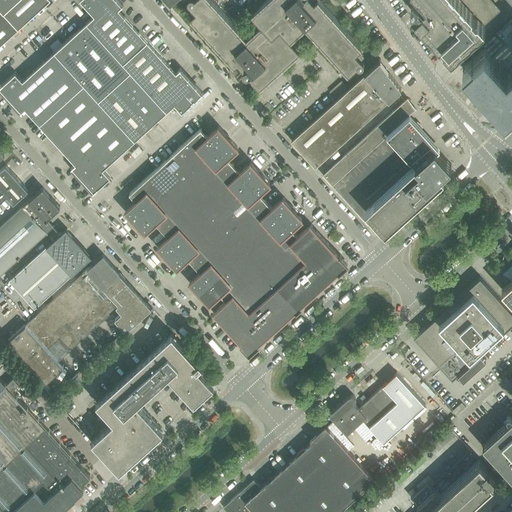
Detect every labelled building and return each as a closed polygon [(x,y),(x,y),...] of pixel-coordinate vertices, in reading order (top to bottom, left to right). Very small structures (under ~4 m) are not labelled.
[(0,0),(0,5),(19,27),(48,0),(0,0)] [(147,40),(125,15),(119,8),(123,4),(119,0),(81,0),(94,14),(87,21),(123,62),(147,40)] [(266,0),(252,14),(261,25),(246,38),(211,0),(187,0),(187,1),(188,1),(188,2),(188,3),(196,11),(190,16),(235,65),(237,62),(244,69),(243,70),(243,71),(243,72),(242,72),(242,73),(243,73),(243,74),(243,75),(244,75),(244,76),(245,76),(246,77),(247,77),(248,76),(249,76),(259,86),(300,49),(290,39),(305,25),(349,73),(357,66),(358,67),(359,67),(360,67),(361,67),(362,67),(363,66),(364,65),(364,64),(364,63),(364,62),(364,61),(363,60),(356,52),(361,47),(318,0),(315,0),(314,1),(313,0),(266,0)] [(447,43),(452,48),(480,23),(480,22),(475,17),(479,14),(481,16),(491,8),(483,0),(409,0),(413,3),(411,5),(411,6),(422,17),(424,15),(427,18),(426,19),(442,37),(441,38),(446,44),(447,43)] [(0,43),(3,41),(19,27),(0,5),(0,43)] [(511,17),(495,33),(504,43),(492,54),(485,47),(463,67),(505,113),(511,106),(511,17)] [(87,21),(80,28),(55,50),(84,83),(98,99),(114,84),(130,70),(123,62),(87,21)] [(504,43),(495,33),(483,45),(485,47),(492,54),(504,43)] [(203,92),(194,83),(181,67),(176,71),(147,40),(123,62),(130,70),(167,110),(175,103),(182,111),(203,92)] [(0,85),(0,88),(20,110),(21,111),(25,107),(40,123),(84,83),(55,50),(23,79),(16,71),(0,85)] [(401,88),(381,61),(380,59),(349,87),(336,99),(292,139),(315,165),(388,99),(389,100),(401,88)] [(151,125),(167,110),(130,70),(114,84),(151,125)] [(336,99),(349,87),(342,80),(329,91),(336,99)] [(71,167),(93,191),(110,176),(103,168),(135,139),(98,99),(84,83),(40,123),(76,163),(71,167)] [(135,139),(151,125),(114,84),(98,99),(135,139)] [(408,97),(326,172),(323,174),(332,184),(408,115),(416,108),(408,97)] [(383,227),(386,225),(429,186),(425,182),(428,180),(429,181),(432,178),(431,177),(437,172),(439,174),(451,163),(408,115),(332,184),(368,223),(374,217),(383,227)] [(227,137),(228,136),(218,125),(207,135),(201,127),(172,154),(188,172),(227,137)] [(228,136),(227,137),(188,172),(182,178),(198,196),(233,163),(227,157),(238,147),(228,136)] [(139,146),(131,153),(135,157),(143,150),(139,146)] [(167,158),(165,160),(182,178),(188,172),(172,154),(170,155),(167,158)] [(125,209),(135,220),(182,178),(165,160),(129,192),(136,199),(125,209)] [(259,172),(260,171),(250,160),(239,170),(233,163),(198,196),(214,214),(259,172)] [(0,186),(2,189),(17,176),(6,163),(0,168),(0,186)] [(260,171),(259,172),(214,214),(230,231),(265,199),(259,192),(270,183),(260,171)] [(17,176),(2,189),(7,194),(14,202),(28,188),(17,176)] [(182,178),(135,220),(145,231),(156,222),(162,228),(198,196),(182,178)] [(43,186),(0,225),(0,284),(4,281),(0,277),(0,273),(54,225),(48,219),(49,218),(48,217),(60,206),(43,186)] [(167,256),(168,255),(214,214),(198,196),(162,228),(168,235),(157,245),(167,256)] [(292,208),(293,207),(282,196),(272,206),(265,199),(230,231),(246,249),(292,208)] [(293,207),(292,208),(246,249),(278,285),(307,258),(291,241),(298,234),(297,234),(292,228),(303,218),(293,207)] [(214,214),(168,255),(167,256),(177,267),(188,257),(194,264),(230,231),(214,214)] [(310,223),(297,234),(298,234),(291,241),(307,258),(278,285),(299,308),(302,305),(300,304),(338,270),(339,272),(349,263),(340,253),(339,254),(310,223)] [(73,236),(72,235),(67,229),(68,229),(67,227),(10,279),(35,307),(92,255),(91,254),(90,255),(84,248),(85,247),(84,246),(83,247),(78,246),(74,242),(74,237),(75,236),(74,235),(73,236)] [(199,291),(200,291),(246,249),(230,231),(194,264),(200,270),(189,280),(199,291)] [(200,291),(199,291),(209,303),(220,293),(226,299),(213,310),(242,342),(240,343),(249,353),(259,344),(258,343),(295,309),(296,310),(299,308),(278,285),(246,249),(200,291)] [(140,294),(103,253),(8,339),(46,381),(64,365),(58,359),(117,306),(122,311),(115,317),(126,329),(152,306),(140,294)] [(415,335),(414,335),(419,341),(452,378),(511,323),(511,310),(480,276),(457,297),(460,300),(452,308),(448,305),(415,335)] [(511,279),(502,288),(511,299),(511,279)] [(157,437),(159,435),(158,434),(162,430),(161,428),(162,427),(160,425),(159,426),(151,417),(152,416),(150,414),(149,415),(141,407),(143,406),(141,404),(140,405),(136,400),(145,392),(146,393),(148,391),(147,390),(156,382),(157,383),(159,381),(158,380),(168,372),(171,376),(170,377),(172,379),(173,378),(181,386),(180,387),(182,389),(183,389),(191,397),(190,398),(192,400),(193,399),(194,401),(199,397),(200,398),(202,396),(201,395),(207,390),(208,391),(210,389),(209,388),(213,384),(212,382),(213,381),(211,379),(210,380),(202,371),(203,371),(201,368),(200,369),(198,367),(203,363),(199,359),(197,361),(195,358),(196,357),(194,355),(193,356),(185,348),(186,347),(184,345),(183,346),(175,337),(177,336),(175,334),(174,335),(172,333),(168,337),(167,336),(165,338),(166,339),(157,347),(156,346),(154,348),(155,349),(146,357),(145,356),(143,357),(144,358),(136,366),(135,365),(133,367),(134,368),(125,376),(124,375),(122,377),(123,378),(114,386),(113,385),(111,386),(112,387),(104,395),(103,394),(101,396),(102,397),(97,401),(99,403),(98,404),(100,406),(101,405),(108,414),(107,414),(109,417),(110,416),(114,420),(110,424),(109,423),(107,424),(108,426),(99,433),(98,432),(96,434),(97,435),(93,439),(94,441),(93,442),(95,444),(96,443),(115,465),(115,466),(117,468),(118,467),(120,469),(124,465),(125,466),(127,464),(126,463),(135,455),(136,456),(138,454),(137,453),(145,445),(146,446),(148,444),(147,443),(156,436),(157,437)] [(366,415),(363,418),(384,441),(425,403),(397,372),(359,406),(366,415)] [(0,511),(56,511),(81,489),(84,486),(81,483),(90,475),(0,376),(0,511)] [(79,389),(78,388),(72,382),(72,381),(64,389),(70,396),(79,389)] [(347,432),(363,418),(366,415),(359,406),(355,402),(356,401),(356,399),(356,398),(356,396),(354,395),(353,394),(352,394),(350,395),(349,395),(329,413),(347,432)] [(457,415),(466,407),(462,402),(452,410),(457,415)] [(483,446),(511,477),(511,417),(483,443),(483,444),(483,445),(483,446)] [(311,437),(313,439),(260,486),(254,479),(223,506),(228,511),(337,511),(375,478),(325,423),(311,437)] [(412,494),(417,500),(424,508),(427,511),(458,511),(493,481),(490,478),(494,475),(494,472),(487,465),(486,466),(480,459),(440,494),(428,480),(412,494)]
